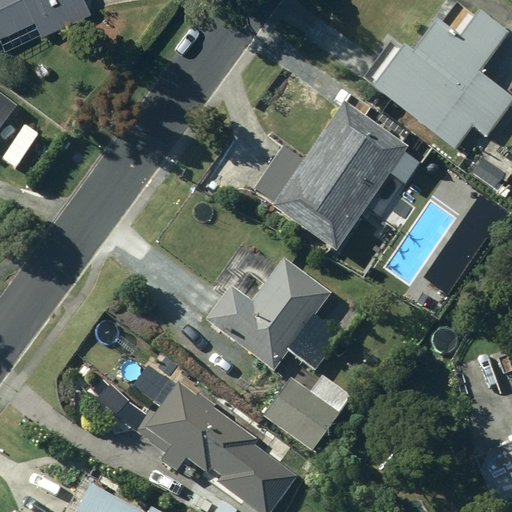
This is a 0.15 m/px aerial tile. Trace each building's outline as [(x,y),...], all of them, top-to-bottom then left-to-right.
[(79,0),(0,0),(0,36),(32,22),(39,38),(87,17),(79,0)] [(367,94),(453,153),(469,129),(487,140),(511,103),(511,100),(478,77),(506,37),(475,16),(456,43),(429,25),(407,57),(391,46),(364,85),(370,90),(367,94)] [(0,100),(0,129),(14,110),(0,100)] [(273,206),(269,211),(334,255),(404,151),(339,106),(300,163),(280,150),(252,192),(273,206)] [(511,185),(511,153),(491,140),(468,175),(504,198),(511,185)] [(227,291),(202,326),(271,376),(327,297),(280,263),(249,307),(227,291)] [(337,416),(287,382),(260,423),(309,457),(337,416)] [(133,434),(163,456),(157,464),(172,476),(181,464),(201,479),(206,473),(224,486),(254,444),(210,412),(213,409),(196,396),(193,401),(174,387),(171,391),(167,388),(133,434)] [(287,448),(282,457),(295,466),(300,457),(287,448)] [(155,511),(148,508),(146,511),(137,511),(85,484),(70,511),(155,511)]
